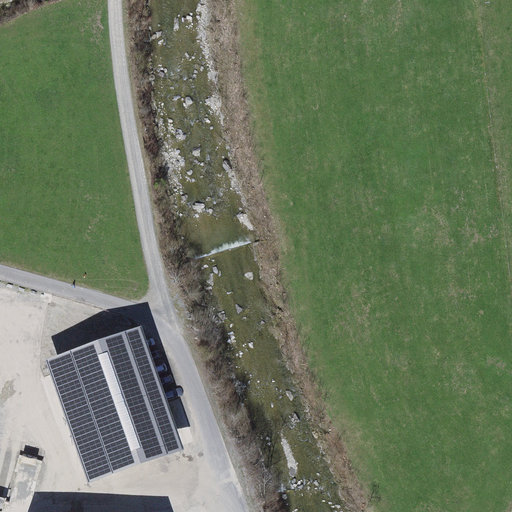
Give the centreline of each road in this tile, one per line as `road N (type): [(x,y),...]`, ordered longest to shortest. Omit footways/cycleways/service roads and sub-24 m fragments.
road 1 (residential): [(176,350),(144,231),(116,0)]
road 2 (track): [(0,304),(20,310),(45,339),(31,380),(64,499),(180,491)]
road 3 (residential): [(176,350),(138,315),(0,272)]
road 4 (residential): [(239,511),(198,388),(176,350)]
